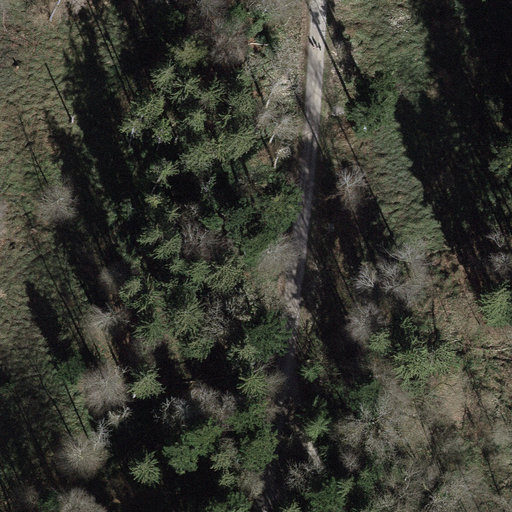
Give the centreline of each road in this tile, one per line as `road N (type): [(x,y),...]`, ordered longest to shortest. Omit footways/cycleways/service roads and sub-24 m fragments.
road 1 (track): [(264,511),(284,385),(318,0)]
road 2 (track): [(338,501),(284,385)]
